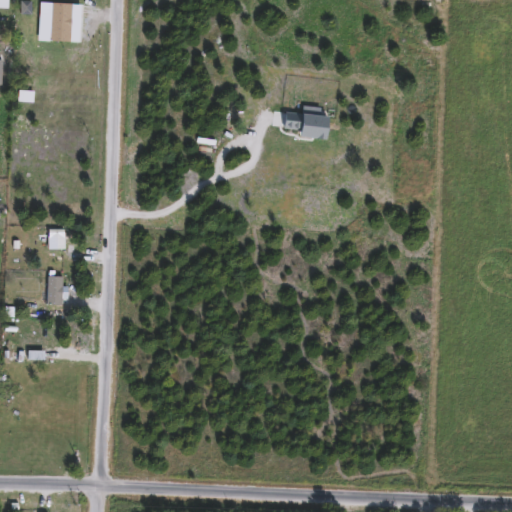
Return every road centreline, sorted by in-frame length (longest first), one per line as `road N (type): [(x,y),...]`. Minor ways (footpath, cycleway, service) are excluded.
road 1 (residential): [(116,0),(100,511)]
road 2 (residential): [(101,485),(511,499)]
road 3 (residential): [(114,80),(316,65)]
